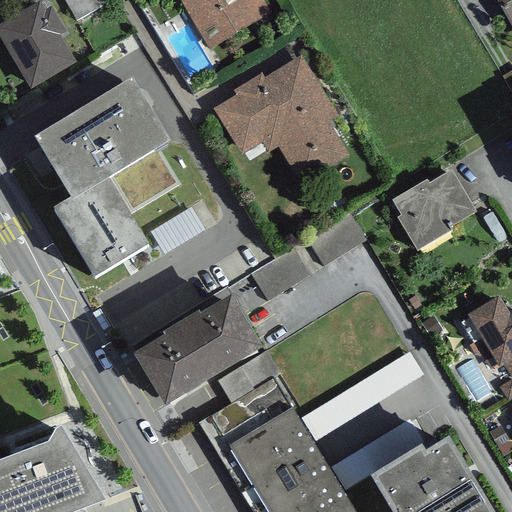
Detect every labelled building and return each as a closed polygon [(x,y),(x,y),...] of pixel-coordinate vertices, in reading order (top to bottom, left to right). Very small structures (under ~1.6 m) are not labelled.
[(115,0),(114,0),(63,0),(77,23),(115,0)] [(178,0),(210,51),(270,15),(261,0),(178,0)] [(511,0),(494,0),(511,29),(511,0)] [(45,13),(40,5),(0,28),(0,42),(31,93),(76,66),(60,39),(65,35),(50,10),(45,13)] [(236,98),(212,112),(240,157),(261,145),(267,156),(278,149),(301,188),(349,159),(328,125),(338,119),(301,58),(264,80),(262,76),(233,93),(236,98)] [(71,210),(111,186),(116,183),(158,158),(170,151),(132,88),(33,147),(68,205),(71,210)] [(174,183),(158,158),(116,183),(132,209),(174,183)] [(427,183),(392,203),(401,218),(397,220),(416,255),(451,235),(448,231),(475,215),(451,174),(429,186),(427,183)] [(71,210),(68,205),(52,215),(94,287),(151,253),(111,186),(71,210)] [(190,210),(151,234),(165,257),(204,233),(190,210)] [(499,300),(467,318),(499,371),(505,368),(511,379),(511,316),(510,318),(499,300)] [(262,356),(229,304),(133,363),(165,416),(262,356)] [(298,420),(313,445),(423,378),(410,353),(298,420)] [(492,393),(472,359),(455,369),(475,403),(492,393)] [(511,401),(511,380),(499,389),(508,404),(511,401)] [(276,381),(211,419),(265,511),(352,511),(342,494),(328,472),(313,445),(298,420),(276,381)] [(409,422),(328,472),(342,494),(423,444),(409,422)] [(49,452),(0,470),(0,511),(104,511),(105,511),(61,435),(55,437),(49,452)] [(421,456),(369,487),(384,511),(486,511),(448,447),(424,462),(421,456)]
